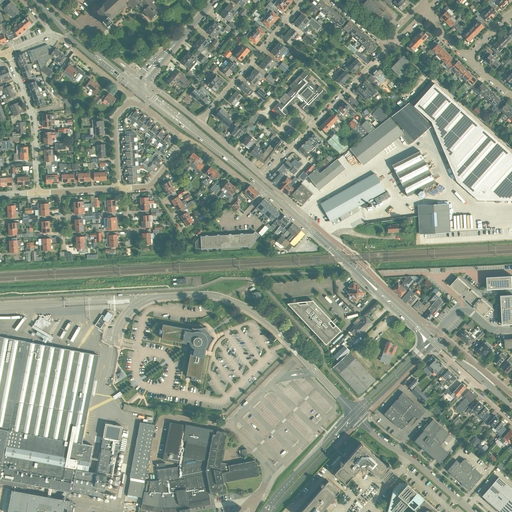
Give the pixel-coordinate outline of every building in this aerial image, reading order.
[(133,8),(142,0),(103,0),(97,6),(97,5),(96,5),(95,4),(94,5),(93,5),(92,6),(92,7),(92,9),(92,10),(100,19),(107,27),(108,28),(109,28),(110,27),(110,26),(113,22),(111,20),(127,6),(129,8),(131,5),(133,8)] [(153,0),(142,0),(137,4),(151,19),(159,11),(152,3),(154,1),(153,0)] [(268,4),(275,9),(277,6),(283,11),(288,6),(280,0),(277,0),(274,4),(271,1),(268,4)] [(316,7),(322,0),(321,0),(313,0),(312,2),(311,1),(309,4),(312,6),(309,10),(311,13),(312,12),(314,9),(316,7)] [(316,11),(317,11),(318,9),(321,11),(326,5),(322,0),(316,7),(314,9),(312,12),(314,13),(316,11)] [(367,0),(361,7),(373,17),(385,27),(393,18),(385,11),(386,9),(375,0),(367,0)] [(401,11),(405,7),(397,0),(394,0),(392,3),(401,11)] [(491,7),(487,12),(493,18),(495,16),(498,14),(497,14),(498,13),(495,10),(497,8),(490,0),(489,0),(487,3),(491,7)] [(493,0),(490,0),(497,8),(499,6),(503,9),(508,5),(502,0),(495,0),(495,1),(493,0)] [(20,12),(11,2),(4,8),(7,11),(6,12),(10,16),(10,15),(13,17),(20,12)] [(226,8),(225,9),(233,16),(234,17),(238,12),(229,4),(228,6),(227,5),(225,8),(226,8)] [(272,12),(275,9),(268,4),(266,7),(268,10),(265,15),(268,17),(274,22),(275,21),(275,22),(277,20),(276,20),(278,17),(272,12)] [(321,11),(325,15),(331,9),(326,5),(321,11)] [(440,17),(445,22),(452,15),(447,11),(449,8),(447,6),(442,11),(444,13),(440,17)] [(233,16),(225,9),(224,11),(223,10),(221,12),(222,13),(221,14),(229,21),(228,21),(230,22),(234,17),(233,16)] [(325,15),(330,19),(336,13),(331,9),(325,15)] [(475,14),(478,17),(483,22),(485,23),(487,21),(488,23),(489,22),(489,23),(492,20),(491,20),(493,18),(487,12),(485,10),(481,15),(478,12),(477,12),(475,14)] [(341,17),(336,13),(330,19),(335,23),(341,17)] [(265,14),(260,20),(263,23),(264,22),(269,27),(274,22),(268,17),(265,15),(265,14)] [(302,14),(298,19),(306,25),(308,23),(309,24),(309,23),(317,30),(319,28),(321,26),(318,24),(314,20),(312,18),(310,21),(302,14)] [(454,27),(462,19),(460,17),(456,20),(452,15),(445,22),(450,27),(452,25),(454,27)] [(21,22),(27,28),(34,23),(28,16),(26,18),(21,22)] [(341,17),(335,23),(340,28),(346,21),(341,17)] [(483,22),(478,17),(475,19),(478,21),(473,26),(479,32),(484,27),(481,24),(483,22)] [(0,25),(2,24),(5,31),(9,29),(6,22),(2,24),(0,18),(0,25)] [(298,19),(294,24),(303,31),(305,34),(310,29),(306,25),(298,19)] [(225,30),(215,21),(214,22),(213,22),(211,24),(212,25),(211,26),(218,32),(220,30),(223,32),(225,30)] [(23,32),(27,28),(21,22),(17,25),(17,26),(23,32)] [(343,29),(348,33),(354,26),(349,22),(343,29)] [(462,25),(460,23),(455,28),(457,30),(463,36),(465,39),(464,40),(467,43),(468,42),(469,42),(470,41),(470,42),(473,39),(472,39),(474,37),(467,29),(465,31),(460,26),(462,25)] [(9,29),(5,31),(6,34),(9,41),(17,37),(23,32),(17,26),(17,25),(16,24),(14,26),(11,28),(10,29),(9,29)] [(218,32),(211,26),(210,27),(209,27),(207,29),(208,30),(206,31),(214,37),(218,32)] [(354,26),(348,33),(353,37),(358,30),(354,26)] [(467,29),(474,37),(476,35),(477,35),(479,33),(479,32),(473,26),(468,30),(467,29)] [(258,28),(254,33),(260,38),(261,38),(263,36),(264,34),(258,28)] [(288,32),(287,33),(295,40),(297,38),(298,38),(300,36),(291,28),(290,30),(289,30),(288,32)] [(244,35),(242,37),(247,41),(249,39),(250,38),(256,44),(260,38),(254,33),(251,30),(247,35),(246,36),(244,35)] [(358,30),(353,37),(357,41),(363,34),(358,30)] [(417,35),(423,41),(427,38),(429,40),(432,37),(428,33),(426,32),(425,34),(422,30),(417,35)] [(293,43),(295,40),(287,33),(283,38),(292,46),(294,43),(293,43)] [(511,38),(506,33),(502,37),(508,43),(511,39),(511,38)] [(306,34),(304,37),(313,44),(315,41),(306,34)] [(362,45),(368,38),(363,34),(357,41),(362,45)] [(423,41),(417,35),(412,40),(418,46),(423,41)] [(199,40),(198,42),(205,48),(205,47),(206,48),(207,46),(209,43),(202,37),(201,38),(200,37),(198,40),(199,40)] [(313,44),(304,37),(302,39),(311,46),(313,44)] [(508,43),(502,37),(498,42),(504,48),(508,43)] [(367,49),(373,42),(368,38),(362,45),(367,49)] [(418,46),(412,40),(407,45),(408,46),(406,48),(406,47),(406,48),(411,53),(413,51),(418,46)] [(429,47),(431,49),(437,43),(435,41),(429,47)] [(205,48),(198,42),(197,43),(196,42),(194,45),(195,45),(193,46),(201,53),(202,54),(204,55),(208,50),(205,48)] [(239,46),(237,49),(245,56),(246,55),(247,55),(248,53),(250,50),(240,42),(238,45),(239,46)] [(275,47),(283,54),(285,51),(286,52),(289,50),(280,42),(275,47)] [(373,42),(367,49),(372,53),(377,46),(373,42)] [(501,53),(500,52),(504,48),(498,42),(493,46),(494,47),(492,49),(498,55),(501,53)] [(443,49),(438,44),(432,50),(431,49),(428,52),(429,53),(433,54),(434,53),(437,55),(443,49)] [(31,51),(31,53),(33,57),(34,61),(37,60),(43,72),(44,74),(48,69),(47,69),(48,68),(44,65),(51,56),(54,51),(47,46),(44,47),(44,46),(31,51)] [(281,56),(283,54),(275,47),(271,52),(280,60),(282,57),(281,56)] [(54,51),(51,56),(55,59),(60,52),(55,49),(54,51)] [(245,56),(237,49),(233,54),(241,61),(243,59),(244,59),(245,57),(245,56)] [(443,49),(437,55),(441,60),(447,54),(443,49)] [(60,52),(55,59),(54,62),(59,65),(59,64),(61,66),(62,64),(62,65),(67,58),(65,57),(66,56),(60,52)] [(186,55),(185,57),(192,63),(194,65),(197,62),(196,61),(198,59),(195,56),(194,56),(189,52),(188,53),(187,52),(185,55),(186,55)] [(484,61),(489,65),(495,59),(495,60),(498,57),(496,54),(493,57),(490,55),(487,52),(485,55),(483,57),(485,60),(484,61)] [(24,54),(16,56),(18,62),(26,59),(27,58),(25,53),(24,54)] [(441,64),(446,69),(453,61),(451,59),(452,58),(447,54),(441,60),(443,62),(441,64)] [(399,59),(406,65),(409,61),(403,55),(399,59)] [(263,61),(272,68),(274,65),(275,66),(277,63),(268,56),(263,61)] [(192,63),(185,57),(184,58),(183,57),(181,60),(182,60),(180,62),(188,68),(187,68),(190,70),(194,65),(192,63)] [(26,59),(18,62),(20,68),(28,65),(26,61),(29,59),(28,58),(26,59)] [(226,66),(232,71),(233,70),(234,70),(235,69),(235,68),(237,66),(228,58),(226,61),(226,60),(223,63),(226,66)] [(357,59),(352,63),(358,68),(362,64),(357,59)] [(405,67),(404,66),(406,65),(399,59),(391,68),(399,77),(407,69),(405,67)] [(495,59),(489,65),(494,70),(496,68),(498,70),(505,63),(503,60),(500,63),(498,61),(497,62),(496,60),(495,60),(495,59)] [(63,69),(61,72),(71,79),(73,76),(76,79),(82,82),(86,76),(84,74),(85,73),(77,67),(74,70),(70,67),(73,62),(71,60),(67,65),(67,64),(63,69)] [(270,70),(272,68),(263,61),(259,66),(268,73),(271,71),(270,70)] [(455,74),(462,66),(457,61),(456,63),(453,61),(451,63),(446,69),(448,71),(449,70),(453,72),(455,74)] [(232,72),(232,71),(226,66),(223,63),(221,66),(221,67),(219,69),(228,76),(230,74),(231,74),(232,72)] [(358,68),(352,63),(348,67),(353,73),(358,68)] [(28,65),(20,68),(22,73),(30,70),(32,69),(30,64),(28,65)] [(286,69),(281,64),(278,67),(284,72),(283,73),(286,75),(287,74),(288,75),(290,72),(287,69),(286,69)] [(461,77),(467,71),(462,66),(455,74),(454,75),(455,76),(459,78),(461,77)] [(7,68),(0,71),(0,84),(11,80),(11,78),(7,68)] [(372,74),(375,77),(377,75),(379,78),(383,73),(379,70),(377,68),(372,74)] [(251,74),(259,80),(261,78),(262,79),(264,76),(255,69),(251,74)] [(29,80),(36,78),(35,75),(32,76),(30,70),(22,73),(24,79),(28,77),(29,80)] [(186,88),(190,83),(181,75),(181,74),(177,70),(174,73),(167,82),(172,86),(176,80),(186,88)] [(315,88),(316,87),(310,81),(309,82),(307,80),(311,77),(304,71),(289,86),(292,89),(287,94),(291,97),(283,105),(279,102),(273,109),(283,119),(289,112),(286,109),(287,107),(288,108),(297,98),(302,102),(304,103),(300,107),(307,113),(326,93),(320,86),(317,89),(315,88)] [(340,76),(345,81),(350,77),(344,71),(340,76)] [(467,71),(461,77),(466,82),(472,76),(467,71)] [(273,80),(275,78),(269,73),(267,76),(279,85),(273,80)] [(257,83),(259,80),(251,74),(247,78),(255,86),(258,83),(257,83)] [(511,76),(509,74),(508,76),(507,75),(504,78),(503,77),(501,79),(506,84),(508,82),(511,85),(511,83),(511,76)] [(212,80),(219,86),(220,85),(221,86),(223,83),(223,82),(224,81),(216,75),(212,80)] [(371,83),(375,79),(371,75),(367,79),(371,83)] [(279,85),(267,76),(265,78),(277,88),(279,85)] [(341,85),(345,81),(340,76),(336,80),(341,85)] [(472,89),(474,88),(477,84),(478,84),(475,82),(477,81),(472,76),(466,82),(464,84),(469,89),(469,88),(472,90),(472,89)] [(38,87),(40,86),(38,80),(37,80),(36,78),(29,80),(30,83),(28,84),(30,90),(38,87)] [(88,78),(84,83),(87,85),(86,87),(88,88),(90,90),(90,89),(93,91),(92,92),(92,93),(96,96),(96,95),(100,90),(97,88),(98,86),(88,78)] [(201,85),(203,87),(205,85),(197,78),(195,80),(201,86),(201,85)] [(219,86),(212,80),(210,82),(208,81),(206,83),(215,91),(216,90),(217,90),(219,88),(218,87),(219,86)] [(362,83),(367,88),(365,91),(372,97),(377,91),(365,80),(362,83)] [(239,87),(240,88),(245,92),(243,94),(247,97),(249,95),(250,96),(254,92),(251,90),(251,89),(243,82),(239,87)] [(474,88),(472,89),(475,92),(479,96),(481,94),(484,91),(487,88),(487,87),(483,83),(480,86),(478,84),(477,84),(474,88)] [(7,84),(0,86),(0,91),(3,90),(5,94),(14,90),(12,85),(8,87),(7,84)] [(511,152),(434,84),(414,107),(432,126),(455,181),(477,200),(511,201),(511,152)] [(201,85),(201,86),(200,87),(201,88),(198,91),(194,88),(189,93),(191,94),(190,95),(194,98),(194,99),(196,101),(196,100),(202,93),(200,91),(202,89),(202,88),(203,88),(203,87),(201,85)] [(42,91),(40,92),(38,87),(30,90),(32,95),(42,91)] [(365,93),(359,87),(355,90),(354,90),(353,91),(353,92),(355,94),(356,94),(358,93),(360,95),(359,96),(363,101),(368,97),(365,93)] [(492,92),(487,87),(487,88),(481,94),(486,98),(492,92)] [(202,93),(196,100),(203,106),(207,101),(208,100),(204,96),(208,92),(204,88),(203,88),(202,88),(202,89),(200,91),(202,93)] [(3,99),(5,103),(13,100),(12,97),(16,95),(14,90),(5,94),(6,98),(3,99)] [(34,101),(43,97),(43,96),(44,96),(42,91),(32,95),(34,101)] [(240,98),(243,101),(245,99),(236,91),(232,96),(238,101),(240,98)] [(258,91),(256,94),(265,102),(267,99),(263,96),(258,91)] [(486,98),(490,102),(496,96),(492,92),(486,98)] [(116,99),(109,94),(108,94),(106,93),(102,99),(107,103),(108,102),(112,105),(116,99)] [(98,105),(101,99),(97,96),(93,101),(98,105)] [(228,100),(234,105),(238,101),(232,96),(228,100)] [(360,105),(351,96),(349,98),(348,98),(347,100),(356,109),(360,105)] [(492,110),(494,112),(501,105),(498,102),(500,101),(496,96),(490,102),(494,106),(491,108),(492,110)] [(44,103),(43,101),(45,100),(43,97),(34,101),(36,106),(39,105),(40,108),(46,106),(45,103),(44,103)] [(10,116),(11,120),(21,118),(20,114),(23,112),(19,102),(10,106),(13,115),(10,116)] [(354,115),(352,113),(354,112),(344,102),(341,106),(347,112),(350,115),(351,116),(353,117),(354,115)] [(410,103),(349,149),(364,165),(401,136),(408,144),(415,141),(431,127),(410,103)] [(500,110),(504,114),(511,108),(506,103),(503,107),(501,105),(494,112),(496,114),(500,110)] [(341,106),(337,109),(343,115),(345,113),(348,117),(350,115),(347,112),(341,106)] [(381,123),(388,116),(379,107),(372,114),(381,123)] [(221,108),(215,116),(221,121),(225,117),(228,114),(221,108)] [(505,122),(509,118),(511,115),(511,109),(511,108),(504,114),(501,118),(505,122)] [(361,114),(365,117),(369,113),(366,109),(361,114)] [(138,118),(138,117),(137,117),(140,112),(137,110),(134,113),(132,112),(128,118),(131,121),(130,123),(133,125),(135,122),(138,118)] [(251,124),(252,125),(252,124),(260,115),(256,112),(248,122),(251,124)] [(333,113),(329,118),(334,123),(336,121),(337,121),(338,120),(338,119),(339,120),(341,118),(337,114),(335,116),(333,113)] [(140,129),(141,127),(145,121),(144,120),(147,116),(143,114),(141,117),(139,116),(138,117),(138,118),(135,122),(138,125),(136,127),(140,129)] [(227,127),(231,122),(225,117),(221,121),(227,127)] [(15,124),(16,128),(26,128),(25,122),(21,122),(21,118),(11,120),(12,124),(15,124)] [(329,118),(324,122),(329,127),(330,127),(332,125),(334,123),(329,118)] [(146,134),(147,133),(152,126),(150,125),(153,121),(150,119),(147,122),(146,120),(145,121),(141,127),(144,130),(143,132),(146,134)] [(363,138),(369,134),(361,126),(354,119),(352,120),(348,124),(353,129),(362,138),(363,138)] [(361,126),(369,134),(375,129),(366,120),(361,126)] [(330,128),(330,127),(329,127),(324,122),(320,127),(325,132),(328,129),(328,130),(330,128)] [(147,133),(150,135),(148,138),(149,138),(151,140),(153,138),(157,132),(156,131),(159,127),(155,124),(153,127),(152,126),(147,133)] [(246,135),(254,126),(252,124),(252,125),(251,124),(249,127),(248,126),(246,129),(242,126),(239,129),(236,127),(235,125),(232,129),(234,130),(231,133),(235,137),(239,133),(241,136),(244,133),(246,135)] [(16,132),(12,132),(13,137),(22,136),(22,133),(26,133),(26,128),(16,128),(16,132)] [(283,142),(275,136),(277,133),(270,128),(268,130),(273,134),(270,139),(272,141),(273,141),(279,146),(281,145),(283,142)] [(158,145),(159,143),(163,137),(162,136),(165,132),(162,129),(159,132),(158,131),(157,132),(153,138),(156,140),(155,142),(155,143),(157,144),(158,145)] [(134,138),(137,138),(136,134),(133,131),(125,131),(126,135),(127,135),(127,136),(122,136),(122,141),(126,141),(126,143),(127,143),(134,142),(134,138)] [(310,137),(319,145),(322,142),(314,133),(310,137)] [(331,137),(327,141),(329,144),(341,156),(350,148),(346,145),(344,147),(343,145),(345,143),(334,133),(331,137)] [(162,148),(159,151),(160,152),(164,155),(166,153),(164,151),(165,150),(164,150),(170,142),(169,141),(172,137),(168,134),(166,137),(164,136),(163,137),(159,143),(163,145),(161,147),(162,148)] [(241,142),(249,149),(254,143),(256,140),(255,140),(255,139),(248,134),(241,142)] [(310,137),(307,140),(313,146),(314,147),(315,147),(316,148),(319,145),(310,137)] [(2,140),(1,148),(10,148),(9,140),(2,140)] [(278,148),(279,146),(273,141),(272,141),(272,140),(269,145),(268,148),(273,152),(275,150),(276,151),(278,148)] [(304,143),(313,151),(316,148),(315,147),(307,140),(304,143)] [(137,142),(134,142),(127,143),(127,144),(122,144),(123,149),(127,149),(127,151),(128,151),(135,150),(135,146),(137,146),(137,142)] [(309,155),(311,153),(314,156),(315,154),(312,152),(313,151),(304,143),(301,147),(309,155),(310,155),(309,155)] [(254,156),(259,149),(255,145),(249,153),(252,155),(252,154),(254,156)] [(16,146),(16,154),(28,154),(27,147),(25,148),(25,146),(20,146),(16,146)] [(306,158),(309,155),(301,147),(298,150),(306,158)] [(148,157),(150,159),(150,158),(155,163),(156,162),(160,165),(163,162),(160,159),(161,158),(158,155),(160,152),(155,148),(153,151),(155,152),(152,155),(150,154),(148,157)] [(264,152),(266,149),(265,148),(263,151),(259,149),(254,156),(256,157),(255,158),(258,160),(264,152)] [(268,148),(266,149),(264,152),(258,160),(264,164),(271,156),(270,156),(273,152),(268,148)] [(127,159),(128,159),(135,158),(135,154),(138,154),(137,150),(135,150),(128,151),(128,152),(123,152),(123,157),(127,157),(127,159)] [(419,151),(392,165),(408,196),(435,182),(419,151)] [(191,165),(193,163),(198,157),(193,153),(191,155),(189,153),(186,157),(188,159),(190,161),(186,166),(184,165),(176,174),(181,178),(187,170),(190,167),(191,165)] [(51,162),(51,165),(55,165),(57,165),(56,155),(53,156),(44,156),(45,162),(51,162)] [(202,160),(198,157),(193,163),(197,167),(202,160)] [(323,162),(322,164),(325,168),(327,167),(337,159),(335,157),(333,159),(330,161),(325,165),(323,162)] [(128,167),(130,167),(136,166),(136,162),(138,162),(138,158),(135,158),(128,159),(128,160),(123,160),(124,165),(127,165),(128,167)] [(150,158),(150,159),(147,162),(145,160),(143,163),(144,168),(148,171),(150,169),(151,168),(155,171),(158,168),(155,165),(156,164),(155,163),(150,158)] [(327,167),(325,168),(320,173),(316,169),(315,168),(308,176),(312,181),(319,190),(345,169),(337,159),(327,167)] [(275,184),(276,185),(290,171),(294,166),(287,160),(269,179),(275,184)] [(294,167),(294,166),(290,171),(294,175),(298,171),(297,170),(303,164),(300,161),(294,167)] [(310,163),(304,171),(308,175),(315,168),(314,167),(314,166),(312,165),(310,163)] [(320,173),(325,168),(322,164),(319,166),(319,165),(316,168),(315,168),(316,169),(320,173)] [(140,170),(139,168),(143,168),(143,166),(139,166),(136,166),(130,167),(130,168),(125,168),(125,173),(129,172),(129,175),(130,175),(137,174),(137,170),(140,170)] [(210,167),(205,173),(210,177),(215,171),(210,167)] [(210,177),(209,179),(209,178),(207,181),(204,184),(206,186),(212,179),(215,181),(220,174),(215,171),(210,177)] [(304,171),(299,177),(303,181),(308,175),(304,171)] [(385,191),(375,173),(327,200),(320,203),(331,222),(358,206),(362,205),(363,208),(367,207),(366,202),(385,191)] [(135,182),(135,184),(138,184),(139,184),(139,182),(138,182),(137,178),(140,178),(140,174),(137,174),(130,175),(130,176),(125,176),(125,181),(130,181),(130,183),(135,182)] [(175,182),(173,183),(174,185),(179,182),(182,180),(177,175),(175,178),(177,181),(175,182)] [(282,184),(278,188),(282,191),(283,191),(289,184),(290,183),(291,182),(292,180),(294,182),(296,180),(297,179),(295,177),(293,179),(292,180),(288,176),(281,183),(282,184)] [(162,185),(165,190),(174,185),(173,183),(171,180),(162,185)] [(289,184),(283,191),(287,195),(294,188),(291,186),(293,184),(294,182),(292,180),(291,182),(290,183),(289,184)] [(219,196),(221,198),(224,195),(225,194),(225,193),(227,191),(232,185),(228,181),(221,189),(223,191),(219,196)] [(179,182),(165,190),(168,195),(175,191),(173,189),(178,186),(177,185),(180,183),(179,182)] [(303,205),(312,194),(302,184),(292,195),(303,205)] [(225,193),(225,194),(230,198),(231,197),(233,195),(232,195),(237,189),(232,185),(227,191),(225,193)] [(247,197),(255,189),(254,188),(250,186),(245,192),(246,193),(245,195),(247,197)] [(256,190),(255,189),(247,197),(251,201),(253,199),(259,193),(256,190)] [(140,198),(141,204),(160,203),(155,195),(153,197),(149,197),(149,198),(146,198),(145,197),(143,197),(142,198),(140,198)] [(230,203),(228,205),(236,212),(240,208),(237,205),(242,200),(237,195),(230,203)] [(181,201),(178,196),(171,200),(174,205),(181,201)] [(261,211),(268,203),(264,199),(257,207),(261,211)] [(187,204),(186,203),(183,205),(181,201),(174,205),(177,210),(185,206),(186,208),(193,204),(195,203),(193,201),(192,202),(191,201),(187,204)] [(7,206),(7,212),(15,211),(19,211),(19,203),(13,204),(13,206),(7,206)] [(265,214),(272,206),(268,203),(261,211),(265,214)] [(419,234),(450,232),(449,204),(418,205),(418,217),(419,234)] [(276,209),(272,206),(265,214),(269,218),(276,209)] [(85,207),(74,208),(74,214),(84,213),(84,216),(92,216),(92,212),(85,213),(85,207)] [(280,213),(276,209),(269,218),(273,221),(280,213)] [(190,216),(187,211),(180,215),(183,220),(190,216)] [(279,227),(287,218),(283,214),(279,219),(278,218),(275,221),(277,222),(276,222),(279,224),(278,225),(279,227)] [(85,220),(95,219),(95,215),(92,216),(84,216),(84,219),(75,219),(75,221),(74,221),(74,223),(75,224),(75,225),(85,225),(85,220)] [(186,225),(195,220),(192,216),(190,217),(190,216),(183,220),(186,225)] [(286,230),(288,228),(287,226),(291,221),(287,218),(279,227),(281,228),(282,227),(283,229),(284,228),(286,230)] [(277,241),(275,243),(281,249),(286,249),(290,243),(292,242),(291,241),(301,230),(293,223),(283,234),(282,233),(281,235),(281,236),(277,241)] [(258,232),(262,236),(268,228),(265,225),(258,232)] [(397,225),(387,226),(388,233),(398,232),(401,232),(401,229),(398,229),(397,225)] [(260,236),(255,232),(254,234),(247,234),(248,247),(250,247),(260,236)] [(248,247),(247,234),(243,235),(243,234),(241,234),(241,235),(235,235),(236,248),(248,247)] [(213,249),(224,249),(223,236),(220,236),(220,235),(217,235),(217,236),(212,237),(213,249)] [(224,249),(236,248),(235,235),(231,235),(229,235),(229,236),(223,236),(224,249)] [(202,250),(213,249),(212,237),(208,237),(208,236),(206,236),(206,237),(201,238),(201,237),(201,239),(200,239),(201,250),(202,250)] [(84,242),(76,243),(76,249),(80,248),(80,250),(82,250),(82,252),(88,252),(88,248),(87,248),(86,243),(84,243),(84,242)] [(401,285),(398,283),(392,290),(396,293),(411,277),(409,276),(408,276),(402,282),(403,282),(401,285)] [(173,281),(173,286),(192,286),(192,277),(173,278),(173,281)] [(411,277),(396,293),(400,297),(406,290),(404,288),(407,284),(408,284),(413,279),(411,277)] [(474,304),(476,305),(480,300),(479,299),(480,298),(472,290),(470,291),(469,290),(471,288),(459,277),(451,285),(463,296),(465,295),(466,296),(465,297),(473,305),(474,304)] [(499,283),(498,277),(486,278),(487,290),(499,289),(499,283)] [(361,298),(364,299),(366,297),(365,294),(364,293),(365,292),(357,284),(356,285),(353,283),(349,287),(351,290),(347,294),(349,296),(348,297),(349,298),(349,299),(354,303),(360,297),(361,298)] [(407,302),(414,294),(411,291),(410,293),(408,292),(403,299),(407,302)] [(413,297),(415,295),(414,294),(407,302),(410,305),(416,299),(413,297)] [(428,302),(426,301),(417,310),(421,313),(429,305),(430,306),(427,309),(428,309),(439,297),(435,294),(428,302)] [(423,300),(424,301),(421,303),(419,301),(414,307),(417,310),(426,301),(429,298),(427,296),(423,300)] [(434,310),(435,309),(442,302),(440,299),(440,298),(439,297),(428,309),(428,310),(423,316),(428,321),(435,312),(434,311),(434,310)] [(476,305),(475,307),(487,318),(494,310),(482,299),(481,301),(480,300),(476,305)] [(312,300),(287,304),(326,345),(341,331),(335,325),(333,327),(328,323),(331,320),(312,300)] [(500,307),(500,313),(506,313),(511,312),(511,305),(511,306),(500,307)] [(95,325),(100,328),(105,321),(108,322),(113,314),(108,311),(104,316),(102,315),(95,325)] [(41,315),(37,327),(44,329),(47,321),(50,322),(51,318),(41,315)] [(351,332),(356,337),(371,323),(366,317),(354,329),(351,332)] [(191,351),(186,375),(192,376),(191,379),(190,379),(192,380),(193,380),(194,380),(195,381),(196,380),(195,380),(196,378),(201,380),(206,350),(207,350),(207,351),(208,351),(208,349),(209,348),(209,347),(209,346),(210,345),(210,344),(211,343),(211,342),(212,341),(213,340),(214,339),(213,338),(212,339),(211,338),(211,337),(210,336),(210,334),(209,333),(208,332),(207,331),(206,330),(205,329),(204,328),(206,327),(204,327),(203,327),(202,328),(201,328),(199,328),(198,328),(197,328),(195,328),(192,328),(193,329),(192,330),(163,324),(162,329),(160,329),(159,329),(159,331),(159,334),(159,333),(162,334),(161,339),(185,344),(186,345),(186,346),(187,347),(187,348),(188,349),(189,350),(190,351),(191,351)] [(47,333),(46,335),(32,327),(26,338),(30,340),(31,337),(39,341),(40,339),(45,341),(46,339),(49,340),(52,335),(47,333)] [(470,331),(469,332),(466,329),(460,336),(464,340),(472,333),(470,331)] [(483,331),(476,338),(479,340),(485,334),(483,331)] [(469,345),(475,338),(472,335),(473,334),(472,333),(464,340),(469,345)] [(82,443),(99,355),(0,336),(0,482),(27,488),(28,483),(72,491),(103,497),(107,475),(88,472),(91,458),(93,445),(82,443)] [(380,361),(389,364),(396,346),(392,344),(391,342),(389,341),(388,342),(387,343),(385,342),(383,347),(385,348),(380,361)] [(492,349),(485,342),(477,351),(484,357),(492,349)] [(333,355),(333,356),(339,361),(350,351),(344,345),(333,355)] [(333,367),(359,395),(375,380),(349,352),(333,367)] [(499,365),(507,356),(502,352),(494,361),(499,365)] [(509,362),(503,369),(508,373),(511,367),(511,359),(511,358),(511,356),(507,360),(509,362)] [(430,372),(439,363),(437,361),(437,360),(436,359),(435,359),(434,359),(426,367),(430,372)] [(441,365),(439,363),(432,370),(437,375),(443,368),(443,367),(444,366),(442,364),(441,365)] [(444,380),(445,381),(446,380),(452,374),(447,370),(441,376),(440,377),(442,380),(440,382),(442,385),(445,381),(443,380),(444,380)] [(126,376),(122,371),(116,375),(120,380),(126,376)] [(445,381),(442,385),(444,386),(446,385),(448,387),(449,386),(457,379),(456,378),(456,377),(455,376),(453,376),(452,374),(446,380),(445,381)] [(415,379),(408,385),(412,390),(419,383),(415,379)] [(454,395),(455,394),(458,396),(459,394),(466,387),(461,383),(453,392),(452,394),(454,395)] [(411,391),(417,397),(422,393),(421,393),(418,390),(417,392),(414,389),(416,387),(416,386),(411,391)] [(453,419),(459,413),(460,413),(469,402),(470,403),(476,396),(469,390),(463,397),(465,398),(455,409),(449,415),(453,419)] [(404,426),(405,427),(414,416),(418,419),(424,411),(403,392),(398,397),(399,398),(386,412),(386,415),(400,428),(403,428),(404,426)] [(422,393),(417,397),(423,403),(427,398),(422,393)] [(475,415),(476,413),(477,413),(483,406),(479,401),(476,404),(474,402),(468,408),(470,409),(468,411),(471,414),(472,412),(475,415)] [(123,410),(154,416),(155,410),(129,405),(124,404),(123,410)] [(480,418),(484,422),(490,415),(486,412),(488,410),(483,406),(477,413),(481,416),(480,418)] [(489,424),(493,427),(500,420),(495,416),(493,418),(490,415),(484,422),(488,425),(489,424)] [(436,461),(439,463),(449,453),(446,450),(440,444),(449,434),(433,419),(414,441),(430,456),(436,461)] [(504,424),(500,420),(493,427),(497,431),(496,432),(500,436),(501,435),(506,429),(503,426),(504,424)] [(140,422),(130,478),(131,478),(127,495),(141,497),(148,464),(155,425),(140,422)] [(144,491),(141,509),(142,509),(159,511),(160,511),(162,511),(171,511),(177,511),(178,511),(179,511),(190,511),(190,509),(191,508),(191,509),(192,508),(210,504),(210,505),(211,505),(209,495),(209,494),(216,493),(216,492),(218,492),(222,491),(223,491),(223,490),(222,483),(223,483),(224,483),(224,481),(251,476),(251,477),(258,476),(259,476),(259,475),(259,474),(257,462),(255,462),(255,460),(229,465),(228,464),(221,462),(227,432),(218,430),(217,430),(217,431),(216,431),(216,434),(213,433),(213,431),(209,430),(209,429),(207,429),(207,430),(203,429),(203,428),(201,428),(197,428),(197,427),(196,427),(195,427),(192,427),(192,426),(190,426),(185,425),(185,428),(183,427),(184,425),(170,422),(163,460),(177,463),(178,453),(180,453),(178,466),(156,469),(158,480),(150,481),(148,492),(144,491)] [(511,439),(511,430),(511,429),(506,435),(505,435),(503,437),(501,435),(500,436),(497,439),(503,444),(506,440),(509,443),(511,439)] [(109,464),(110,455),(117,457),(120,440),(103,436),(97,471),(107,473),(113,474),(115,465),(109,464)] [(479,442),(474,437),(470,442),(475,447),(479,442)] [(341,465),(334,474),(346,484),(360,467),(362,469),(366,469),(368,467),(384,481),(393,471),(389,467),(390,466),(390,465),(388,463),(388,464),(387,465),(361,443),(343,463),(342,462),(342,461),(340,463),(340,464),(341,465)] [(479,444),(476,448),(482,454),(489,447),(485,444),(482,447),(479,444)] [(487,458),(494,464),(498,460),(491,454),(487,458)] [(342,457),(340,456),(332,465),(334,466),(342,457)] [(464,459),(460,464),(456,460),(447,470),(453,475),(465,460),(464,459)] [(453,475),(469,490),(483,475),(465,460),(453,475)] [(511,488),(499,477),(482,496),(485,499),(499,511),(511,511),(511,488)] [(321,511),(336,495),(339,491),(328,481),(324,485),(323,484),(322,484),(320,485),(322,487),(300,511),(321,511)] [(439,511),(407,483),(399,483),(393,490),(387,511),(388,511),(401,511),(408,504),(417,511),(439,511)] [(7,511),(68,511),(71,501),(12,490),(7,511)] [(354,504),(362,510),(363,508),(360,504),(356,501),(354,504)]
